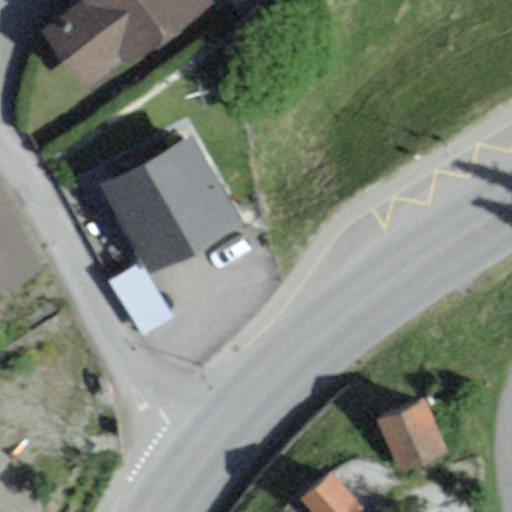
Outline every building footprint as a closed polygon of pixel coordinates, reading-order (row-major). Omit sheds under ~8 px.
[(220,9),(213,0),(79,0),(84,6),(46,33),(85,86),(128,56),(137,68),(220,9)] [(209,137),(117,183),(159,267),(251,221),(209,137)] [(0,282),(25,269),(0,221),(0,282)] [(440,400),(389,421),(408,465),(459,445),(440,400)] [(373,511),(353,477),(313,500),(319,511),(373,511)]
